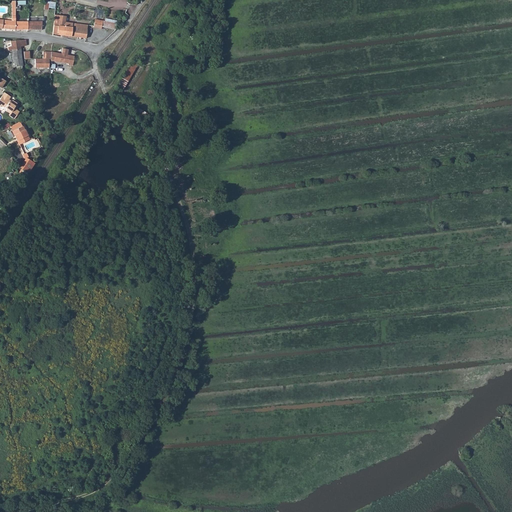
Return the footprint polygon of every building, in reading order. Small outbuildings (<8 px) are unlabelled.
[(16,32),(16,24),(14,4),(11,4),(13,24),(2,23),(2,31),(16,32)] [(60,38),(60,37),(85,39),(87,26),(64,24),(64,18),(54,17),(52,37),(60,38)] [(102,21),(94,20),(93,29),(101,30),(101,28),(102,21)] [(28,26),(29,33),(41,33),(41,25),(29,25),(28,26)] [(12,53),(12,55),(21,54),(20,50),(27,49),(26,43),(24,43),(11,44),(11,50),(8,50),(9,53),(12,53)] [(67,65),(67,67),(73,68),(73,67),(74,59),(67,57),(68,52),(61,51),(61,56),(49,54),(42,55),(43,61),(35,62),(35,70),(48,71),(49,62),(51,62),(50,64),(67,65)] [(12,55),(14,70),(16,69),(22,68),(21,54),(12,55)] [(119,94),(134,67),(128,64),(113,91),(119,94)] [(9,105),(6,103),(7,101),(9,99),(3,95),(0,99),(0,107),(5,111),(4,113),(8,116),(7,117),(13,121),(18,114),(13,110),(16,106),(11,103),(10,104),(9,105)] [(147,118),(149,114),(138,109),(136,114),(147,118)] [(13,131),(12,131),(19,144),(29,139),(20,122),(10,126),(13,131)] [(31,162),(25,171),(31,175),(37,165),(31,162)]
